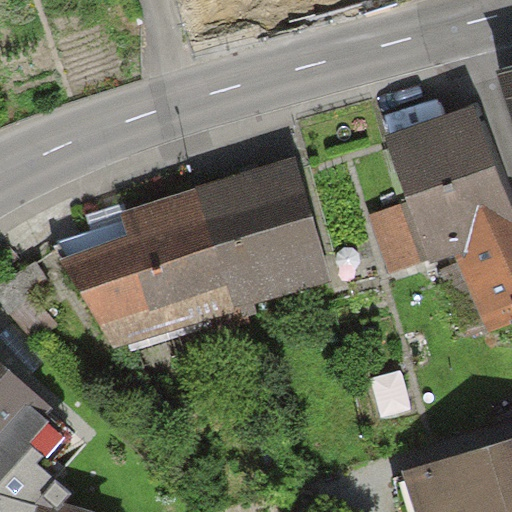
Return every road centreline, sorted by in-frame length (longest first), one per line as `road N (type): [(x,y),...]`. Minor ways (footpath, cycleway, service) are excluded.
road 1 (tertiary): [(472,19),(154,109),(0,176)]
road 2 (residential): [(511,139),(472,19)]
